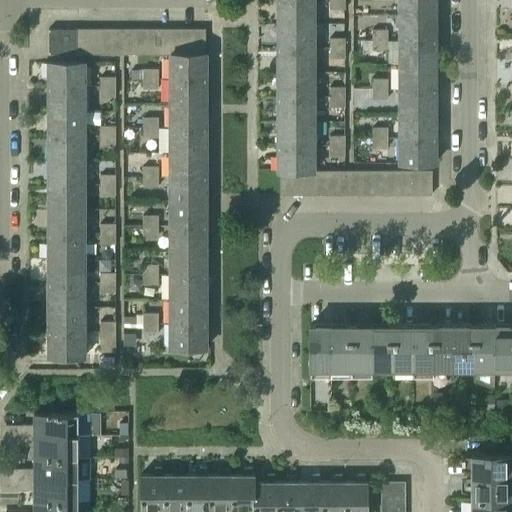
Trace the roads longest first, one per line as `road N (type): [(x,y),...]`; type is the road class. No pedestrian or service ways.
road 1 (residential): [(433,511),(427,456),(308,450),(285,434),(280,293)]
road 2 (residential): [(1,297),(2,0)]
road 3 (residential): [(280,293),(281,228),(468,228)]
road 4 (residential): [(468,228),(471,0)]
road 5 (residential): [(280,293),(475,294)]
